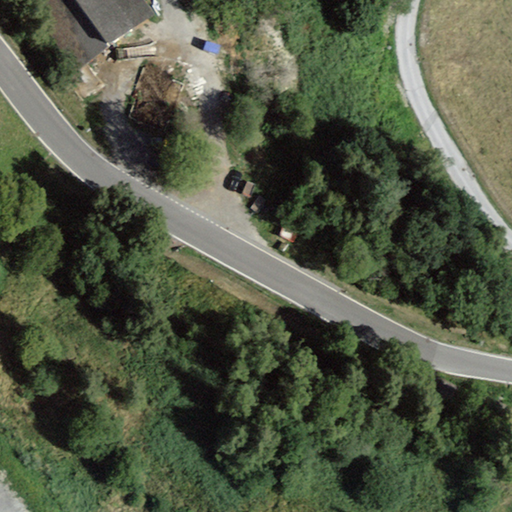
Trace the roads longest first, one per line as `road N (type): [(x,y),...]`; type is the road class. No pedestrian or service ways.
road 1 (tertiary): [(511,373),(451,363),(326,317),(60,148),(0,70)]
road 2 (residential): [(411,0),(402,67),(441,151),(511,248)]
road 3 (track): [(390,341),(394,366),(511,418)]
